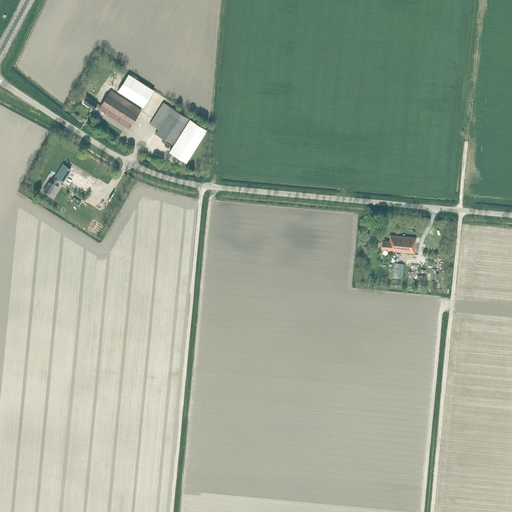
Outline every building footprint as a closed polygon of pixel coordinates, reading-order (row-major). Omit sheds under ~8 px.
[(118,91),(143,107),(154,90),(128,74),(118,91)] [(98,109),(129,129),(141,110),(111,90),(101,105),(98,103),(88,97),(84,102),(94,109),(96,107),(99,109),(98,109)] [(158,129),(155,134),(173,145),(190,119),(189,119),(163,102),(150,124),(158,129)] [(186,163),(207,130),(190,119),(173,145),(169,152),(186,163)] [(64,164),(57,174),(64,179),(71,169),(64,164)] [(50,181),(44,190),(49,194),(50,194),(53,195),(58,187),(55,185),(56,184),(58,180),(54,177),(52,182),(50,181)] [(389,251),(414,253),(416,237),(390,235),(390,241),(381,241),(381,249),(389,250),(389,251)]
